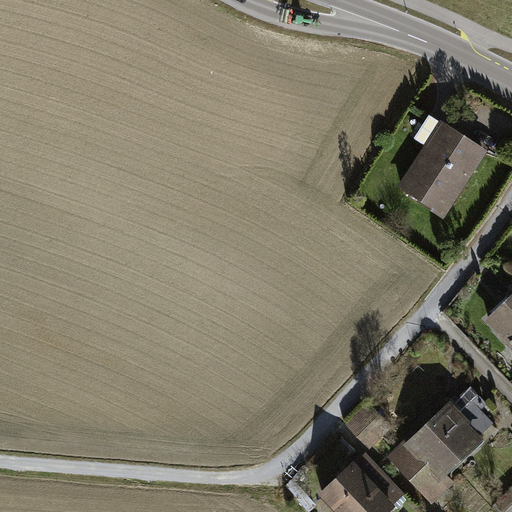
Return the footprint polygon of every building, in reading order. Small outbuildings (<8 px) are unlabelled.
[(480,150),(427,116),(410,142),(423,150),(399,188),(419,201),(417,203),(438,216),(480,150)] [(511,297),(490,319),(511,341),(511,297)] [(458,401),(454,396),(392,456),(434,499),(455,479),(446,470),(487,432),(497,422),(478,403),(484,397),(473,386),(458,401)] [(369,402),(347,422),(370,446),(391,426),(369,402)] [(389,511),(403,500),(364,457),(325,492),(342,511),(389,511)]
